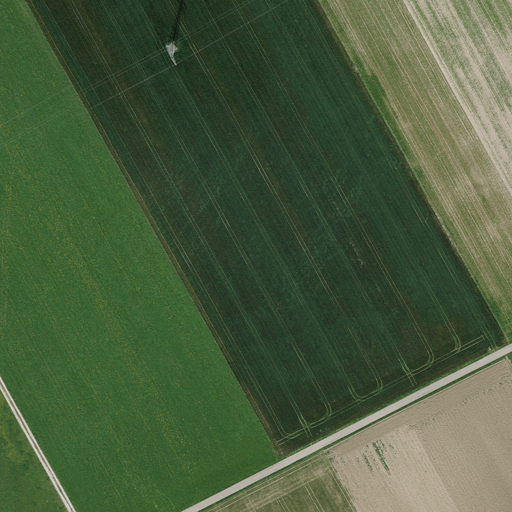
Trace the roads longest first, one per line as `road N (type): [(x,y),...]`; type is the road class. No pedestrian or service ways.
road 1 (track): [(187,511),(511,347)]
road 2 (track): [(0,381),(72,511)]
